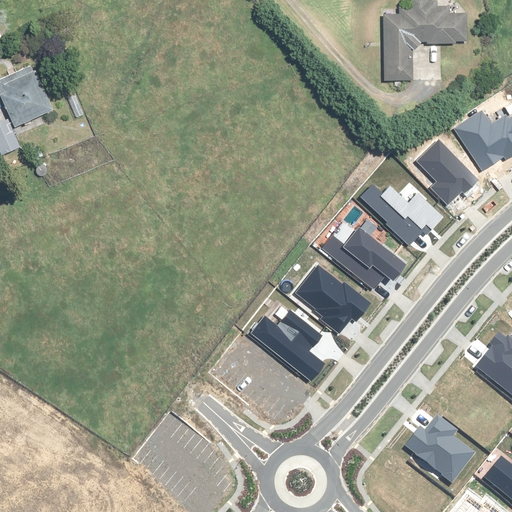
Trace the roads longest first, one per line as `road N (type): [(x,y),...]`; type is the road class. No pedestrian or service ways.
road 1 (tertiary): [(306,449),(511,210)]
road 2 (tertiary): [(511,247),(328,465)]
